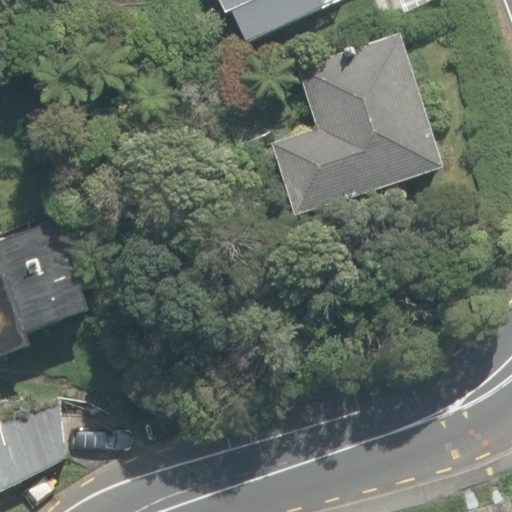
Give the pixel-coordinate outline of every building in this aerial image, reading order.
[(233,14),(248,44),(322,8),(317,0),(221,0),(229,16),(233,14)] [(398,0),(405,16),(442,0),(398,0)] [(276,146),(298,216),(443,170),(401,37),(299,70),(319,132),(276,146)] [(0,364),(35,351),(30,336),(93,313),(86,294),(103,288),(76,216),(0,244),(0,364)] [(0,402),(0,491),(67,459),(61,401),(0,402)] [(475,511),(507,511),(504,503),(475,511)]
